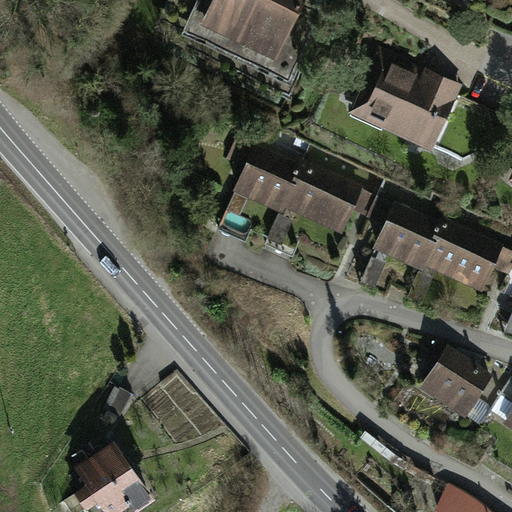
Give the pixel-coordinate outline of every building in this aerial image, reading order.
[(187,0),(180,17),(283,67),(314,0),(187,0)] [(499,0),(465,0),(494,12),(499,0)] [(483,97),(405,65),(379,127),(457,160),(483,97)] [(387,189),(277,150),(259,199),(369,239),(387,189)] [(511,289),(511,245),(414,207),(397,250),(510,295),(511,289)] [(511,382),(467,353),(440,394),(485,423),(511,382)] [(509,417),(511,412),(511,383),(496,408),(509,417)] [(122,511),(149,493),(111,443),(77,467),(109,511),(122,511)] [(489,511),(450,485),(437,511),(489,511)]
